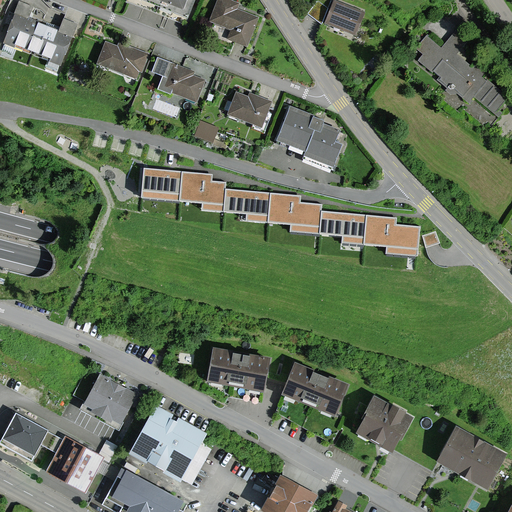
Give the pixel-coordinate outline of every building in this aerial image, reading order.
[(33,4),(22,0),(17,0),(0,41),(0,45),(60,70),(80,21),(62,14),(57,27),(28,16),(33,4)] [(189,0),(130,0),(131,0),(183,19),(189,0)] [(227,41),(248,48),(259,18),(238,10),(240,5),(226,0),(218,0),(210,24),(231,31),(227,41)] [(365,13),(334,3),(326,27),(357,38),(365,13)] [(426,35),(416,47),(424,53),(417,62),(486,120),(508,95),(458,52),(466,42),(454,31),(441,47),(426,35)] [(142,75),(150,55),(119,44),(118,48),(106,43),(97,68),(137,82),(140,74),(142,75)] [(171,96),(197,106),(206,82),(194,77),(195,73),(158,58),(152,74),(163,79),(158,92),(171,97),(171,96)] [(263,130),(273,103),(250,94),(249,98),(236,93),(227,117),(263,130)] [(315,118),(291,109),(277,145),(306,156),(304,161),(333,172),(342,148),(336,145),(341,132),(324,126),(325,124),(314,120),(315,118)] [(195,138),(213,145),(219,130),(200,123),(195,138)] [(212,179),(144,173),(141,205),(165,207),(166,205),(202,208),(202,216),(224,217),(226,196),(226,188),(212,186),(212,179)] [(226,196),(224,217),(246,219),(246,227),(291,231),(291,238),(320,240),(321,218),(322,211),(301,209),(301,202),(226,196)] [(321,218),(320,240),(342,242),(341,247),(386,251),(386,257),(418,260),(420,232),(396,230),(397,224),(321,218)] [(426,248),(440,245),(437,233),(424,236),(426,248)] [(207,387),(264,398),(271,362),(213,351),(207,387)] [(295,365),(281,400),(336,422),(350,387),(295,365)] [(92,388),(128,408),(136,393),(100,374),(92,388)] [(128,408),(92,388),(83,405),(119,424),(128,408)] [(376,389),(354,430),(390,449),(413,408),(376,389)] [(212,434),(155,401),(127,450),(185,482),(212,434)] [(50,428),(15,410),(0,438),(34,457),(50,428)] [(436,459),(488,488),(508,451),(456,422),(436,459)] [(106,457),(65,434),(46,467),(87,490),(106,457)] [(140,511),(155,486),(122,468),(104,502),(122,511),(140,511)] [(303,485),(283,475),(265,508),(273,511),(304,511),(315,492),(303,485)] [(182,511),(187,504),(155,486),(140,511),(182,511)] [(356,511),(357,511),(336,499),(328,511),(356,511)]
